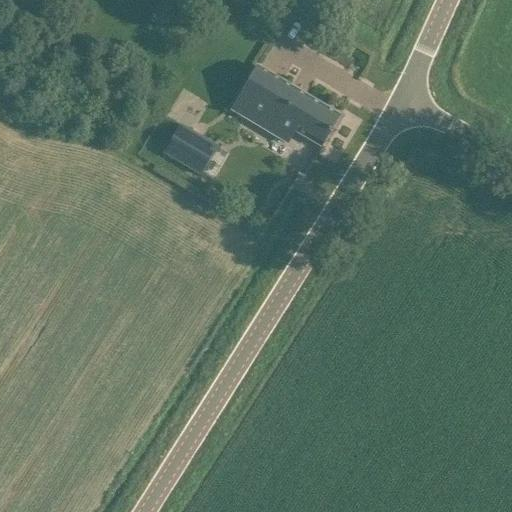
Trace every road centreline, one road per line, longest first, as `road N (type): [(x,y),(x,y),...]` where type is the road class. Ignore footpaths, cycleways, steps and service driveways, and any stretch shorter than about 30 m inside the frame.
road 1 (unclassified): [(146,511),(402,102)]
road 2 (unclassified): [(511,160),(402,102)]
